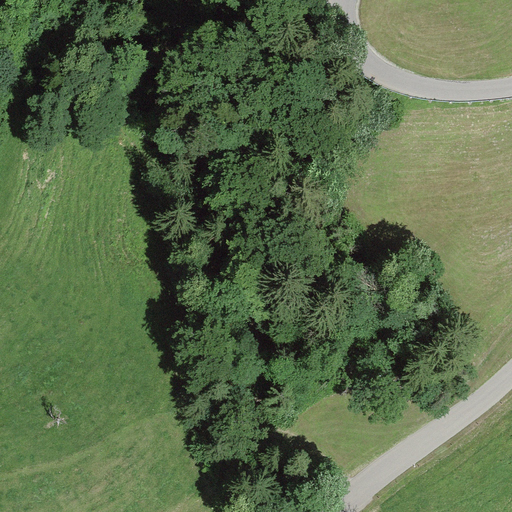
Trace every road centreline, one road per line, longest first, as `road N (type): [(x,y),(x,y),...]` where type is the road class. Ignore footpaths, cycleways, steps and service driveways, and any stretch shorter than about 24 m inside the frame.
road 1 (tertiary): [(338,511),(511,374)]
road 2 (tertiary): [(511,87),(457,91),(395,80),(349,40),(344,0)]
